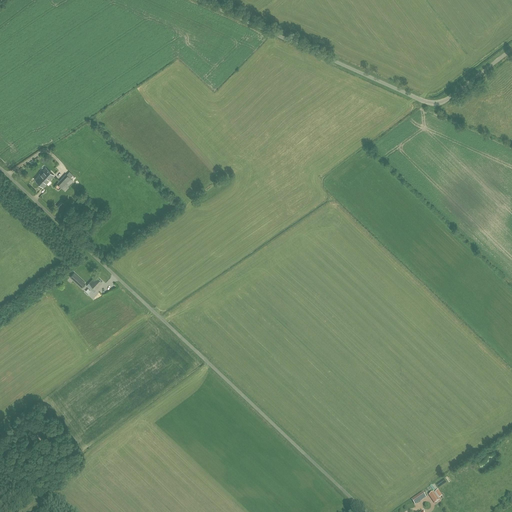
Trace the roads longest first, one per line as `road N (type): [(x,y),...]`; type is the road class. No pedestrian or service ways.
road 1 (unclassified): [(368,511),(0,168)]
road 2 (unclassified): [(511,49),(451,97),(425,102),(198,0)]
road 3 (track): [(511,372),(329,199)]
